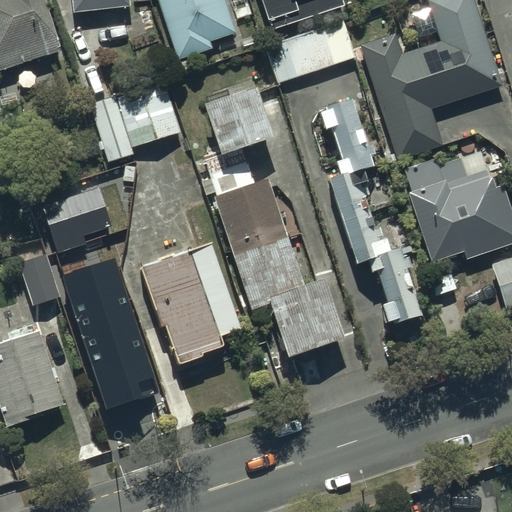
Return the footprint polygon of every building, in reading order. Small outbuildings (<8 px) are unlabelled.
[(0,0),(0,76),(61,57),(42,0),(0,0)] [(125,0),(70,0),(72,18),(126,12),(125,0)] [(144,0),(145,0),(153,0),(173,67),(208,56),(205,47),(231,39),(217,0),(144,0)] [(340,12),(335,0),(255,0),(268,36),(340,12)] [(468,0),(456,0),(426,9),(439,51),(399,63),(392,42),(358,52),(395,165),(439,151),(426,113),(499,89),(468,0)] [(341,25),(260,52),(272,91),(354,64),(341,25)] [(251,92),(198,109),(217,162),(268,145),(251,92)] [(393,327),(422,319),(399,254),(412,250),(402,224),(373,234),(358,189),(366,186),(362,175),(383,168),(377,147),(366,150),(354,104),(323,114),(324,116),(316,120),(321,135),(328,133),(337,165),(332,167),(336,181),(325,184),(354,269),(365,266),(368,277),(376,275),(393,327)] [(130,163),(114,105),(86,113),(104,170),(130,163)] [(22,202),(43,196),(37,174),(15,181),(22,202)] [(489,175),(406,201),(429,272),(463,261),(465,266),(511,250),(511,210),(506,192),(496,195),(489,175)] [(299,289),(264,185),(209,203),(248,317),(267,311),(284,362),(342,342),(321,281),(299,289)] [(40,212),(56,261),(85,252),(82,245),(111,236),(98,194),(40,212)] [(208,251),(138,275),(158,332),(162,331),(176,370),(221,355),(218,342),(237,336),(208,251)] [(160,393),(116,259),(62,277),(106,410),(160,393)] [(511,260),(493,267),(506,308),(511,306),(511,260)] [(46,264),(20,272),(34,314),(59,306),(46,264)] [(63,414),(38,339),(0,351),(0,415),(5,432),(63,414)]
